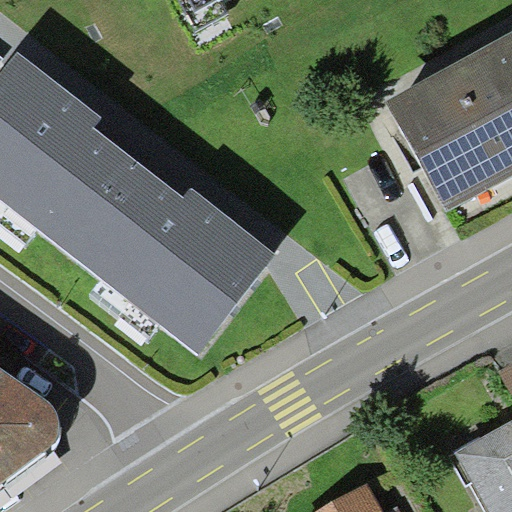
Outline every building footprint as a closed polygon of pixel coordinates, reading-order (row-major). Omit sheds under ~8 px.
[(511,155),(511,39),(505,27),(390,89),(446,191),(511,155)] [(0,193),(195,346),(269,252),(11,50),(4,60),(0,56),(0,193)] [(511,511),(511,375),(499,383),(511,406),(511,426),(454,458),(484,511),(511,511)] [(33,403),(0,381),(0,491),(46,459),(55,433),(33,403)] [(379,511),(369,494),(335,511),(379,511)]
